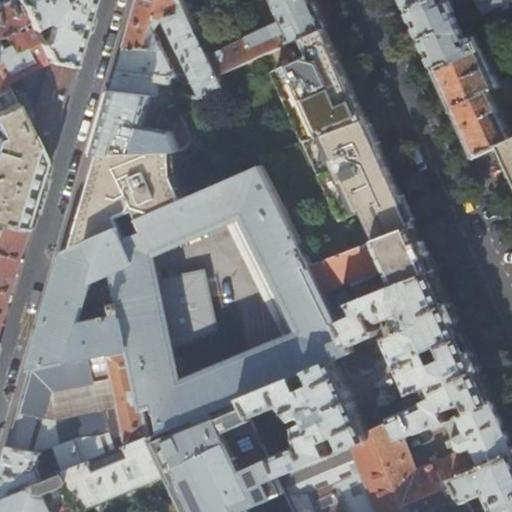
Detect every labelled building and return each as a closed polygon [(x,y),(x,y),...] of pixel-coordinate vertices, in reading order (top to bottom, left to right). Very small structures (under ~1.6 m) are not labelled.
[(2,0),(0,1),(0,73),(4,82),(50,58),(47,58),(39,41),(31,26),(17,0),(2,0)] [(17,0),(31,26),(43,20),(45,22),(46,23),(48,23),(50,23),(46,38),(39,41),(47,58),(50,58),(72,63),(73,63),(91,0),(17,0)] [(210,57),(184,1),(182,0),(139,0),(136,13),(126,46),(166,49),(153,21),(166,20),(197,81),(198,80),(206,96),(225,87),(219,75),(210,57)] [(275,0),(285,20),(210,57),(219,75),(301,37),(326,26),(314,0),(275,0)] [(405,0),(409,8),(426,0),(405,0)] [(468,37),(450,0),(426,0),(409,8),(422,37),(437,69),(485,48),(478,33),(468,37)] [(511,0),(480,0),(488,16),(511,5),(511,0)] [(331,36),(326,26),(301,37),(310,55),(277,70),(308,140),(309,140),(368,117),(331,36)] [(177,74),(166,49),(126,46),(113,90),(158,95),(171,89),(171,88),(171,85),(171,82),(178,80),(177,74)] [(486,47),(485,48),(437,69),(468,136),(476,156),(506,143),(511,140),(511,131),(511,132),(506,120),(511,116),(511,111),(510,112),(508,105),(511,103),(511,82),(510,78),(501,81),(486,47)] [(69,72),(72,63),(50,58),(35,110),(30,131),(43,157),(44,157),(44,156),(69,72)] [(0,221),(25,227),(45,158),(44,157),(43,157),(30,131),(12,97),(4,82),(0,73),(0,221)] [(197,94),(196,89),(189,86),(171,85),(171,88),(171,89),(174,93),(185,95),(200,97),(202,97),(206,96),(198,80),(197,81),(202,92),(197,94)] [(174,93),(171,89),(158,95),(113,90),(94,153),(103,153),(173,150),(184,149),(186,148),(192,138),(186,125),(173,130),(154,126),(163,110),(151,110),(154,99),(176,99),(174,93)] [(23,91),(12,97),(30,131),(35,110),(32,109),(23,91)] [(375,133),(368,117),(309,140),(346,221),(364,211),(377,241),(417,225),(404,197),(375,133)] [(184,199),(174,174),(173,150),(103,153),(87,209),(94,206),(97,214),(90,217),(98,234),(80,242),(77,242),(76,247),(121,227),(117,219),(136,211),(140,219),(184,199)] [(76,247),(66,251),(62,265),(33,364),(31,368),(131,347),(144,408),(156,404),(161,430),(243,396),(335,358),(353,350),(351,346),(334,311),(312,266),(263,165),(184,199),(140,219),(145,232),(127,240),(121,227),(76,247)] [(98,234),(90,217),(97,214),(94,206),(87,209),(77,242),(80,242),(98,234)] [(0,311),(25,227),(0,221),(0,311)] [(425,244),(417,225),(377,241),(312,266),(334,311),(353,303),(345,285),(388,266),(392,275),(376,282),(378,286),(360,295),(362,299),(437,269),(425,244)] [(463,329),(437,269),(362,299),(353,303),(334,311),(351,346),(379,334),(381,329),(385,327),(383,322),(396,315),(403,330),(391,336),(389,343),(413,394),(433,385),(439,396),(394,417),(395,420),(397,420),(404,436),(444,422),(497,402),(470,345),(463,329)] [(131,347),(31,368),(19,411),(9,446),(38,451),(43,450),(54,445),(74,438),(85,463),(90,462),(127,446),(149,436),(144,408),(131,347)] [(335,358),(243,396),(253,417),(280,405),(292,420),(306,414),(310,422),(296,429),(298,444),(271,456),(280,475),(369,438),(367,433),(369,432),(335,358)] [(271,456),(253,417),(243,396),(161,430),(149,436),(166,473),(184,511),(297,511),(280,475),(271,456)] [(511,435),(506,422),(497,402),(444,422),(457,452),(419,471),(404,436),(397,420),(395,420),(369,432),(367,433),(369,438),(280,475),(297,511),(455,511),(469,506),(468,502),(456,478),(511,453),(511,435)] [(149,436),(127,446),(131,454),(94,470),(90,462),(85,463),(66,471),(83,508),(99,501),(109,497),(136,485),(140,484),(166,473),(149,436)] [(74,438),(54,445),(66,472),(66,471),(85,463),(74,438)] [(38,451),(9,446),(0,475),(0,499),(2,499),(53,477),(48,466),(39,470),(37,466),(43,450),(38,451)] [(511,511),(511,453),(456,478),(468,502),(487,493),(495,511),(511,511)] [(53,477),(2,499),(0,505),(0,511),(73,511),(83,508),(66,471),(66,472),(53,477)]
